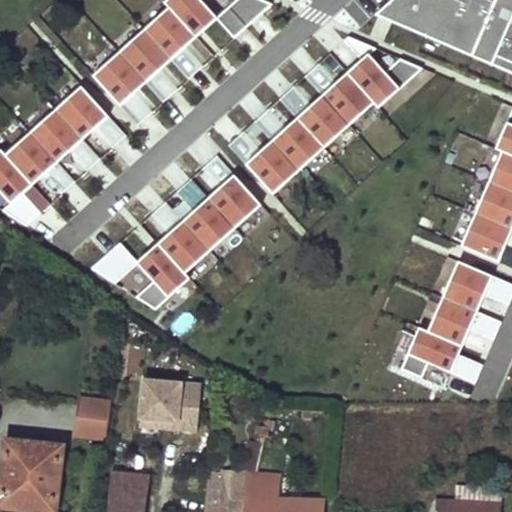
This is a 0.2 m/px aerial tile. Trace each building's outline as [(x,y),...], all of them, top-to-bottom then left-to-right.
[(168,0),(166,2),(170,7),(197,38),(218,19),(235,38),(248,27),(230,7),(218,18),(202,0),(168,0)] [(273,4),(263,0),(237,0),(230,7),(248,27),(273,4)] [(511,0),(392,0),(391,2),(382,10),(377,15),(425,36),(511,72),(511,0)] [(197,38),(170,7),(145,30),(173,60),(187,47),(181,41),(192,32),(197,38)] [(215,24),(170,65),(184,81),(230,40),(215,24)] [(173,60),(145,30),(120,52),(147,83),(161,70),(156,64),(167,54),(172,60),(173,60)] [(192,32),(181,41),(187,47),(197,38),(192,32)] [(362,60),(348,73),(375,103),(389,90),(394,95),(424,69),(401,59),(386,72),(370,54),(377,48),(349,37),(345,41),(362,60)] [(147,83),(120,52),(94,76),(121,106),(136,93),(131,87),(142,77),(147,83)] [(172,60),(167,54),(156,64),(161,70),(172,60)] [(337,83),(323,95),(350,125),(375,103),(348,73),(353,79),(343,89),(337,83)] [(343,89),(353,79),(348,73),(337,83),(343,89)] [(147,83),(142,77),(131,87),(136,93),(147,83)] [(110,116),(83,86),(56,110),(84,140),(79,134),(89,124),(95,130),(110,116)] [(312,105),(298,118),(325,148),(350,125),(323,95),(323,96),(328,102),(318,111),(312,105)] [(318,111),(328,102),(323,96),(312,105),(318,111)] [(56,110),(31,133),(58,163),(59,162),(53,157),(64,147),(70,153),(84,140),(56,110)] [(511,114),(497,149),(504,152),(511,155),(511,114)] [(287,128),(273,141),(300,171),(325,148),(298,118),(303,125),(292,134),(287,128)] [(292,134),(303,125),(298,118),(287,128),(292,134)] [(89,124),(79,134),(84,140),(95,130),(89,124)] [(58,163),(31,133),(6,155),(34,185),(29,179),(39,170),(44,176),(58,163)] [(262,151),(246,164),(273,194),(300,171),(273,141),(272,141),(278,147),(267,157),(262,151)] [(267,157),(278,147),(272,141),(262,151),(267,157)] [(64,147),(53,157),(59,162),(70,153),(64,147)] [(6,155),(2,150),(0,151),(0,190),(11,203),(3,210),(27,226),(42,213),(24,194),(34,185),(6,155)] [(511,155),(504,152),(490,183),(511,192),(511,155)] [(39,170),(29,179),(34,185),(44,176),(39,170)] [(262,205),(235,175),(220,188),(225,194),(215,204),(209,198),(209,199),(236,229),(262,205)] [(511,192),(490,183),(477,214),(511,229),(511,192)] [(215,204),(225,194),(220,188),(209,198),(215,204)] [(211,251),(236,229),(209,199),(195,211),(200,217),(189,227),(184,221),(211,251)] [(189,227),(200,217),(195,211),(184,221),(189,227)] [(511,229),(477,214),(463,247),(500,262),(508,244),(500,241),(506,227),(511,229)] [(159,244),(186,274),(211,251),(184,221),(169,234),(175,240),(165,249),(159,243),(159,244)] [(511,229),(506,227),(500,241),(508,244),(511,233),(511,229)] [(165,249),(175,240),(169,234),(159,243),(165,249)] [(186,274),(159,244),(138,262),(121,243),(93,268),(116,284),(138,264),(154,281),(137,297),(157,310),(191,279),(186,274)] [(511,299),(511,283),(459,261),(444,298),(502,323),(502,322),(478,312),(471,309),(478,292),(486,295),(510,305),(511,299)] [(132,299),(148,287),(135,271),(120,283),(132,299)] [(486,295),(478,292),(471,309),(478,312),(486,295)] [(502,323),(444,298),(429,332),(456,343),(463,327),(470,330),(495,340),(502,323)] [(463,327),(456,343),(463,347),(470,330),(463,327)] [(429,332),(420,328),(402,369),(423,378),(429,363),(476,383),(484,365),(460,355),(463,347),(456,343),(429,332)] [(176,430),(197,432),(202,386),(144,380),(140,419),(177,422),(176,430)] [(111,401),(80,397),(76,434),(107,437),(111,401)] [(177,422),(140,419),(140,426),(176,430),(177,422)] [(268,437),(269,428),(256,426),(255,435),(268,437)] [(0,504),(0,505),(55,511),(61,447),(7,441),(0,504)] [(242,467),(256,470),(262,446),(247,442),(242,467)] [(208,483),(205,511),(243,511),(248,474),(219,472),(220,463),(213,463),(213,471),(209,471),(208,483)] [(107,511),(146,511),(150,477),(111,473),(107,511)] [(278,477),(248,474),(243,511),(322,511),(324,501),(277,499),(278,477)] [(501,511),(503,488),(457,486),(456,502),(435,501),(434,511),(501,511)]
